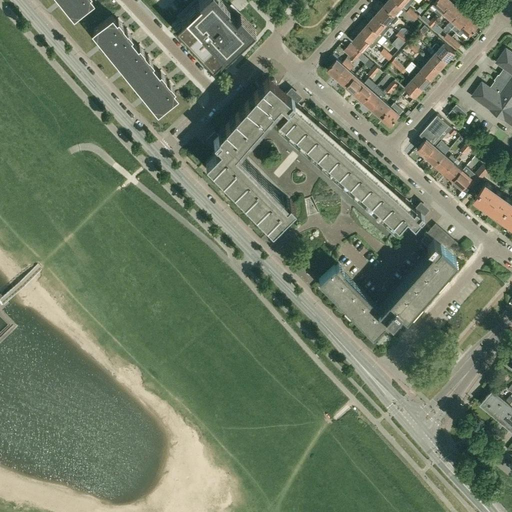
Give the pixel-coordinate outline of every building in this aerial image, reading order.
[(62,0),(74,14),(90,0),(62,0)] [(190,16),(179,26),(213,66),(225,56),(226,58),(230,53),(228,51),(234,46),(236,49),(237,47),(251,35),(249,32),(254,27),(243,14),(239,18),(230,9),(232,7),(226,0),(203,0),(204,2),(189,15),(190,16)] [(398,0),(387,0),(384,3),(396,13),(400,8),(404,11),(407,7),(398,0)] [(435,0),(434,2),(443,10),(452,0),(435,0)] [(452,0),(443,10),(452,19),(461,8),(452,0)] [(384,3),(377,12),(391,24),(392,22),(393,22),(395,23),(399,19),(398,16),(395,14),(396,13),(384,3)] [(406,11),(410,15),(414,11),(410,7),(406,11)] [(457,31),(470,16),(461,8),(452,19),(461,26),(457,31)] [(415,19),(419,15),(414,11),(410,15),(415,19)] [(377,12),(369,21),(379,31),(383,34),(391,26),(390,25),(391,24),(377,12)] [(93,29),(102,41),(114,56),(134,40),(126,31),(127,30),(121,23),(120,24),(112,14),(93,29)] [(480,24),(470,16),(457,31),(461,35),(465,30),(470,35),(480,24)] [(433,18),(431,20),(429,23),(439,33),(442,29),(436,23),(437,22),(433,18)] [(369,21),(361,30),(376,44),(383,35),(383,34),(379,31),(369,21)] [(425,33),(429,28),(425,24),(417,34),(423,39),(427,35),(425,33)] [(396,34),(400,38),(404,33),(400,29),(398,31),(396,34)] [(405,42),(409,37),(413,33),(408,29),(405,33),(404,33),(400,38),(405,42)] [(364,50),(372,41),(375,44),(376,44),(361,30),(352,40),(364,50)] [(444,37),(448,41),(452,36),(448,32),(444,37)] [(448,41),(457,49),(461,44),(458,41),(460,38),(457,34),(454,37),(452,36),(448,41)] [(407,44),(411,48),(415,43),(411,39),(407,44)] [(155,67),(151,62),(147,57),(148,56),(143,49),(142,50),(134,40),(114,56),(136,82),(155,67)] [(456,51),(445,41),(441,46),(436,42),(432,46),(448,60),(456,51)] [(349,54),(342,62),(337,58),(328,68),(337,76),(350,61),(352,59),(350,57),(354,53),(358,56),(362,52),(351,42),(344,50),(349,54)] [(411,48),(415,51),(416,52),(420,48),(415,43),(411,48)] [(436,52),(429,59),(440,69),(448,60),(432,46),(431,47),(436,52)] [(511,51),(507,47),(497,61),(505,67),(491,87),(482,81),(472,95),(491,108),(490,109),(504,119),(505,118),(511,123),(511,51)] [(389,60),(393,55),(388,51),(384,55),(389,60)] [(429,59),(421,68),(432,78),(440,69),(429,59)] [(355,64),(350,61),(337,76),(346,84),(355,73),(350,69),(355,64)] [(408,69),(399,61),(395,65),(401,71),(403,69),(407,72),(408,71),(407,70),(408,69)] [(380,68),(375,64),(372,68),(376,73),(380,68)] [(417,64),(409,73),(424,87),(432,78),(421,68),(417,64)] [(163,76),(158,71),(155,67),(136,82),(158,109),(177,93),(168,83),(170,82),(164,75),(163,76)] [(372,78),(376,73),(372,68),(368,73),(372,78)] [(346,84),(355,92),(364,81),(355,73),(346,84)] [(405,87),(415,96),(424,87),(409,73),(408,74),(413,78),(405,87)] [(415,205),(308,111),(297,101),(301,97),(290,87),(286,91),(278,85),(278,84),(268,76),(259,87),(219,132),(218,133),(217,133),(214,130),(206,137),(216,148),(211,153),(205,160),(272,228),(273,227),(295,204),(290,199),(288,201),(239,151),(282,102),(289,108),(278,121),(280,122),(289,130),(290,131),(300,139),(301,141),(310,149),(312,150),(321,158),(323,160),(332,168),(334,170),(343,178),(345,179),(354,187),(355,189),(364,197),(366,198),(375,206),(377,208),(386,216),(388,217),(397,225),(398,226),(406,217),(414,224),(419,218),(420,217),(423,213),(424,214),(430,208),(420,199),(415,205)] [(398,84),(393,80),(390,84),(394,88),(398,84)] [(355,92),(364,100),(373,89),(364,81),(355,92)] [(385,89),(388,91),(386,93),(388,95),(390,92),(390,93),(394,88),(390,84),(385,89)] [(364,100),(373,108),(382,97),(386,93),(388,91),(385,89),(385,88),(383,90),(377,85),(373,89),(364,100)] [(410,102),(414,98),(408,93),(404,97),(410,102)] [(373,108),(381,115),(391,105),(382,97),(373,108)] [(468,114),(457,104),(457,103),(453,107),(460,114),(460,115),(464,118),(468,114)] [(401,113),(391,105),(381,115),(391,124),(401,113)] [(446,115),(452,120),(458,113),(460,115),(460,114),(453,107),(446,115)] [(418,147),(427,155),(436,145),(433,142),(449,124),(438,113),(420,133),(425,138),(418,147)] [(453,135),(457,131),(452,127),(449,131),(453,135)] [(473,144),(468,140),(464,144),(469,148),(473,144)] [(465,153),(469,148),(464,144),(460,149),(465,153)] [(427,155),(436,163),(445,153),(436,145),(427,155)] [(436,163),(445,171),(457,158),(453,155),(451,158),(445,153),(436,163)] [(488,162),(492,166),(496,161),(492,157),(488,162)] [(445,171),(454,179),(463,169),(458,164),(460,161),(457,158),(445,171)] [(467,165),(463,169),(454,179),(463,188),(474,176),(480,181),(489,169),(483,164),(475,173),(467,165)] [(475,197),(501,216),(511,200),(511,199),(486,181),(475,197)] [(511,200),(501,216),(511,223),(511,200)] [(441,228),(436,223),(429,231),(433,236),(441,228)] [(433,236),(438,239),(445,231),(441,228),(433,236)] [(429,245),(430,245),(434,248),(440,242),(438,239),(433,236),(429,231),(428,232),(427,230),(424,233),(425,234),(421,238),(427,244),(427,245),(428,245),(429,245)] [(445,231),(438,239),(440,242),(440,241),(444,244),(451,237),(445,231)] [(451,237),(444,244),(448,249),(455,241),(451,237)] [(456,256),(453,253),(448,249),(444,244),(440,241),(440,242),(434,248),(379,309),(352,282),(342,271),(345,268),(338,261),(335,264),(334,264),(319,279),(352,312),(372,333),(389,316),(391,317),(394,315),(394,316),(393,317),(393,318),(393,319),(393,320),(393,321),(394,321),(394,322),(395,323),(396,324),(400,319),(398,317),(404,311),(406,313),(456,256)] [(455,241),(448,249),(453,253),(460,245),(455,241)] [(489,406),(499,415),(511,399),(511,396),(510,394),(506,399),(494,388),(490,392),(483,401),(489,407),(489,406)] [(511,399),(499,415),(508,423),(511,426),(511,399)]
